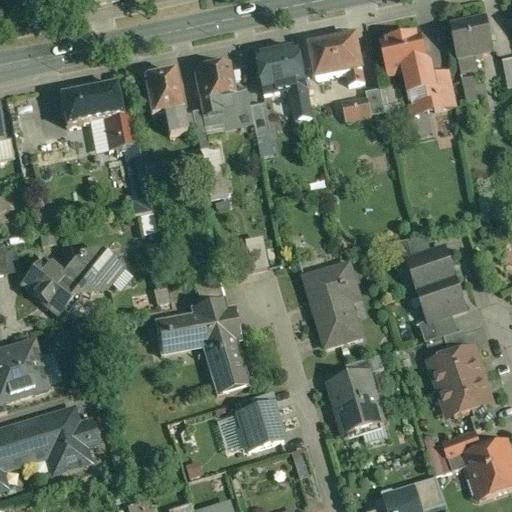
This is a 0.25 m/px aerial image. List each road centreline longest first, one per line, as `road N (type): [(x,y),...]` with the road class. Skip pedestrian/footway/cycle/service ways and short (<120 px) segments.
road 1 (residential): [(270,288),(339,511)]
road 2 (secondary): [(168,31),(322,0)]
